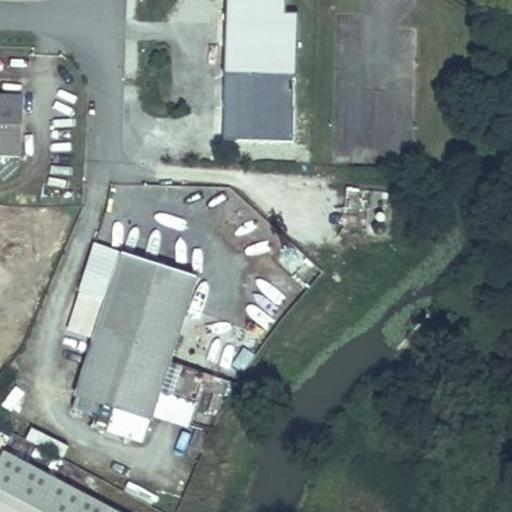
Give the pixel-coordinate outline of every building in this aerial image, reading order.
[(229,50),(229,17),(220,17),(216,149),(296,151),(297,117),(226,116),(227,85),(239,85),(239,51),(229,50)] [(300,18),(229,17),(229,50),(239,51),(239,85),(227,85),(226,116),(297,117),(300,18)] [(0,102),(0,163),(22,164),(23,103),(0,102)] [(358,193),(359,229),(377,228),(376,192),(358,193)] [(201,290),(127,265),(111,313),(102,341),(80,408),(154,432),(173,375),(176,366),(201,290)] [(6,270),(0,306),(0,316),(34,322),(42,276),(6,270)] [(63,457),(66,447),(31,434),(27,443),(63,457)] [(95,511),(8,462),(0,476),(0,511),(95,511)]
